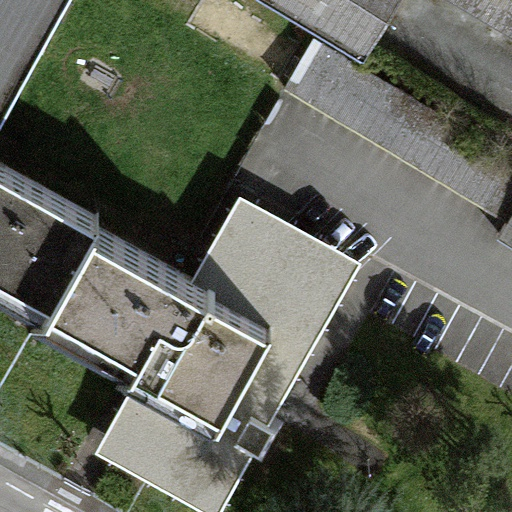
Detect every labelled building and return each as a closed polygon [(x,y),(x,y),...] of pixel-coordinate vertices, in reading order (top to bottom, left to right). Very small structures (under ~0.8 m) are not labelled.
[(0,0),(0,268),(50,297),(93,220),(97,212),(0,158),(0,115),(65,0),(0,0)] [(283,84),(506,217),(498,230),(511,238),(511,154),(312,35),(283,84)] [(196,278),(93,220),(50,297),(140,347),(133,359),(157,372),(150,385),(119,439),(209,490),(234,446),(261,461),(284,421),(266,412),(262,418),(252,413),(337,262),(247,212),(207,284),(199,298),(188,291),(196,278)] [(207,284),(196,278),(188,291),(199,298),(207,284)] [(157,372),(133,359),(126,371),(150,385),(157,372)]
